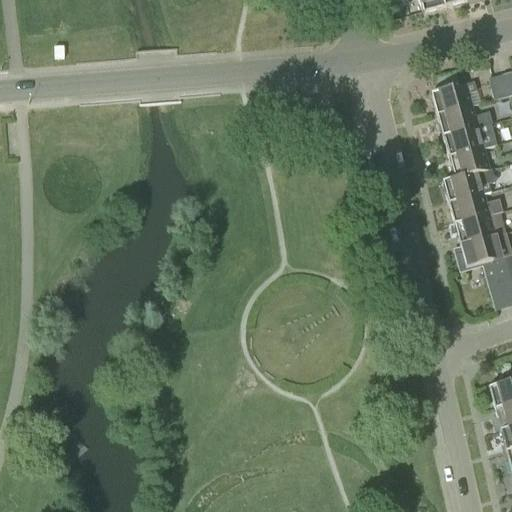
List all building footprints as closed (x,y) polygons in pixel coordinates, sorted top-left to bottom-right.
[(441,12),(437,0),(414,0),(419,18),(441,12)] [(437,0),(441,12),(463,6),(460,0),(437,0)] [(493,102),(511,96),(511,75),(487,82),(493,102)] [(433,118),(470,108),(467,97),(476,94),(473,84),(427,96),(433,118)] [(511,115),(511,96),(493,102),(493,103),(508,99),(511,115)] [(439,139),(491,125),(488,115),(473,119),(470,108),(433,118),(439,139)] [(481,151),(482,152),(496,148),(490,127),(491,127),(491,125),(439,139),(445,161),(481,151)] [(487,172),(482,152),(481,151),(445,161),(451,182),(487,172)] [(481,197),(482,197),(490,195),(488,187),(490,186),(491,187),(494,186),(495,184),(495,179),(492,178),(490,171),(487,172),(451,182),(439,185),(445,207),(481,197)] [(484,207),(482,197),(481,197),(445,207),(451,228),(501,214),(498,203),(484,207)] [(457,249),(505,236),(499,216),(502,215),(501,214),(451,228),(457,249)] [(505,236),(457,249),(458,255),(453,256),(457,272),(479,266),(511,257),(505,236)] [(508,282),(511,280),(511,257),(503,260),(508,282)] [(497,285),(508,282),(503,260),(491,263),(497,285)] [(485,288),(497,285),(491,263),(479,266),(485,288)] [(492,412),(511,406),(511,384),(486,391),(492,412)] [(497,434),(511,429),(511,406),(492,412),(497,434)] [(503,455),(511,452),(511,429),(497,434),(503,455)] [(509,476),(511,475),(511,452),(503,455),(509,476)]
